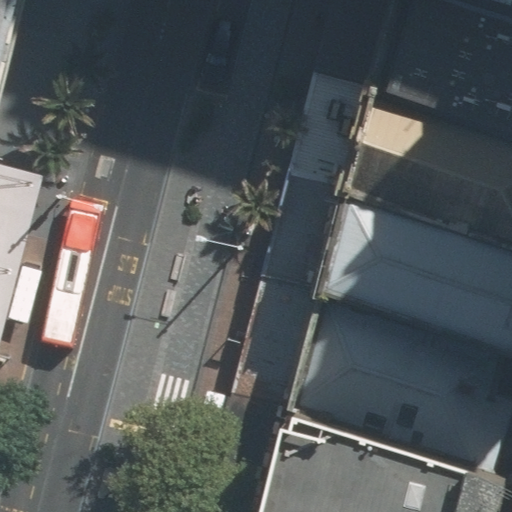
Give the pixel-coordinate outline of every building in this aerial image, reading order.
[(0,0),(0,76),(20,0),(0,0)] [(392,0),(366,84),(511,129),(511,6),(490,0),(392,0)] [(511,129),(366,84),(341,182),(511,233),(511,129)] [(31,169),(11,164),(0,205),(0,368),(51,174),(31,169)] [(511,233),(341,182),(321,279),(511,335),(511,233)] [(511,335),(321,279),(292,406),(511,472),(511,335)] [(511,511),(511,472),(292,406),(261,511),(511,511)]
